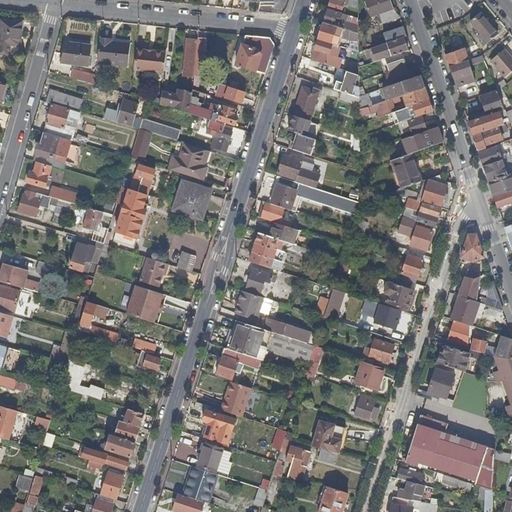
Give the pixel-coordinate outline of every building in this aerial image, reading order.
[(341,13),(344,5),(345,2),(339,0),(330,0),(327,9),(337,13),(340,13),(341,13)] [(357,8),(357,0),(356,0),(345,0),(345,2),(344,5),(357,8)] [(393,9),(389,0),(365,0),(371,17),(379,15),(382,23),(400,17),(393,9)] [(333,26),(335,19),(337,13),(327,9),(323,23),(333,26)] [(497,33),(480,12),(469,20),(480,33),(478,35),(485,43),(497,33)] [(349,27),(344,25),(345,22),(338,20),(335,19),(333,26),(337,27),(348,30),(349,27)] [(20,47),(22,23),(1,21),(0,42),(0,54),(3,56),(10,56),(10,46),(15,46),(20,47)] [(338,36),(334,35),(337,27),(333,26),(323,23),(318,40),(331,44),(333,40),(333,38),(337,39),(338,36)] [(358,42),(358,34),(353,33),(351,32),(351,31),(348,30),(337,27),(334,35),(338,36),(341,37),(342,35),(349,37),(348,41),(358,42)] [(406,36),(403,28),(383,34),(386,41),(393,41),(403,38),(406,36)] [(245,47),(248,40),(251,41),(252,37),(245,36),(242,46),(245,47)] [(265,75),(275,46),(270,39),(252,37),(251,41),(248,40),(245,47),(258,51),(260,55),(255,72),(265,75)] [(127,66),(130,44),(112,41),(112,39),(100,38),(97,62),(127,66)] [(203,78),(207,39),(198,38),(198,41),(194,74),(193,75),(203,78)] [(408,51),(403,38),(393,41),(387,43),(391,55),(388,56),(387,54),(384,55),(385,59),(402,53),(408,51)] [(194,74),(198,41),(185,39),(182,71),(194,74)] [(337,57),(340,47),(335,46),(331,44),(318,40),(315,50),(330,55),(337,57)] [(88,66),(91,46),(71,43),(68,54),(65,53),(61,63),(88,66)] [(481,54),(475,44),(463,49),(467,60),(481,54)] [(255,72),(260,55),(258,51),(245,47),(242,46),(236,65),(255,72)] [(163,73),(166,51),(136,48),(134,69),(163,73)] [(511,69),(511,56),(504,48),(492,58),(505,75),(511,69)] [(467,60),(463,49),(445,55),(449,67),(467,60)] [(338,69),(341,59),(337,57),(330,55),(315,50),(311,60),(327,65),(337,69),(338,69)] [(406,66),(402,53),(385,59),(389,71),(395,70),(406,66)] [(475,80),(469,65),(484,59),(482,54),(481,54),(467,60),(449,67),(456,87),(475,80)] [(410,80),(406,66),(395,70),(399,84),(410,80)] [(94,85),(95,75),(73,70),(70,78),(86,82),(94,85)] [(359,97),(358,81),(358,77),(347,73),(347,72),(341,70),(339,77),(334,90),(342,92),(359,98),(359,97)] [(424,88),(420,76),(410,80),(399,84),(382,89),(387,101),(391,100),(403,96),(424,88)] [(502,88),(507,83),(504,79),(494,83),(496,88),(497,90),(502,88)] [(225,98),(229,87),(223,85),(220,93),(221,94),(220,97),(225,99),(225,98)] [(241,103),(245,92),(229,87),(225,98),(241,103)] [(81,105),(83,99),(50,88),(45,102),(54,104),(71,109),(84,112),(85,107),(81,105)] [(310,122),(317,99),(319,99),(321,91),(312,88),(311,90),(303,88),(293,116),(310,122)] [(429,100),(424,88),(403,96),(407,108),(409,107),(429,100)] [(190,105),(191,98),(191,94),(177,90),(176,95),(162,91),(160,103),(167,106),(167,105),(174,106),(174,108),(177,109),(189,113),(190,105)] [(204,102),(206,95),(192,90),(191,94),(191,98),(198,100),(204,102)] [(502,107),(496,91),(481,97),(486,112),(487,115),(499,111),(508,108),(507,105),(502,107)] [(359,106),(359,98),(342,92),(339,100),(359,106)] [(371,107),(366,95),(359,97),(359,98),(359,106),(359,111),(371,107)] [(196,107),(198,100),(191,98),(190,105),(196,107)] [(134,116),(135,112),(138,103),(124,99),(122,106),(120,110),(117,109),(108,107),(105,117),(131,125),(134,116)] [(394,111),(391,100),(387,101),(371,107),(359,111),(359,118),(376,112),(377,114),(374,115),(374,117),(394,111)] [(433,112),(429,100),(409,107),(413,119),(422,116),(433,112)] [(64,128),(67,116),(78,119),(80,113),(52,104),(47,124),(62,128),(64,128)] [(216,114),(196,107),(190,105),(189,113),(210,120),(214,121),(216,114)] [(234,116),(236,111),(219,105),(216,114),(214,121),(218,123),(219,121),(235,125),(237,117),(234,116)] [(400,118),(398,111),(381,117),(383,124),(400,118)] [(504,124),(499,111),(487,115),(483,117),(468,122),(473,135),(497,127),(504,124)] [(74,131),(78,119),(67,116),(64,128),(74,131)] [(306,132),(309,124),(310,122),(293,116),(288,132),(296,134),(305,137),(306,132)] [(427,131),(425,126),(424,123),(422,116),(413,119),(408,121),(409,125),(411,131),(413,136),(427,131)] [(180,130),(143,117),(140,128),(167,137),(176,140),(180,130)] [(225,151),(233,128),(218,123),(214,121),(210,120),(206,132),(213,135),(217,136),(213,147),(225,151)] [(73,134),(74,131),(64,128),(62,128),(47,124),(44,133),(52,135),(66,139),(71,140),(73,134)] [(444,143),(438,127),(427,131),(413,136),(403,139),(409,155),(411,154),(435,146),(444,143)] [(503,140),(499,132),(497,127),(473,135),(478,149),(503,140)] [(310,156),(316,141),(305,137),(296,134),(293,143),(291,142),(288,149),(304,154),(310,156)] [(67,155),(71,142),(60,139),(45,135),(44,142),(42,146),(39,145),(36,153),(38,154),(35,161),(51,166),(53,158),(65,162),(67,155)] [(86,145),(88,138),(78,135),(76,142),(86,145)] [(206,171),(212,152),(178,141),(168,170),(175,172),(205,182),(209,172),(206,171)] [(501,160),(499,154),(497,147),(479,154),(484,166),(501,160)] [(421,182),(414,162),(411,154),(409,155),(392,161),(402,189),(421,182)] [(313,173),(315,166),(284,156),(278,174),(297,180),(296,183),(299,184),(315,189),(319,175),(313,173)] [(65,170),(67,163),(65,162),(53,158),(51,166),(65,170)] [(355,168),(358,161),(351,158),(348,166),(355,168)] [(507,175),(501,160),(484,166),(489,181),(507,175)] [(402,189),(392,161),(389,162),(393,174),(392,174),(397,191),(402,189)] [(424,181),(416,161),(414,162),(421,182),(424,181)] [(45,188),(51,167),(37,163),(33,174),(30,173),(27,183),(45,188)] [(147,194),(155,170),(140,165),(136,174),(138,175),(143,177),(138,191),(147,194)] [(448,197),(444,196),(446,191),(447,186),(457,189),(457,182),(453,171),(428,180),(427,184),(423,199),(422,202),(423,203),(441,208),(442,204),(443,199),(446,200),(448,197)] [(511,191),(511,173),(507,175),(489,181),(494,197),(511,191)] [(138,191),(143,177),(138,175),(133,190),(138,191)] [(296,193),(299,184),(296,183),(280,178),(276,186),(296,193)] [(200,220),(210,190),(182,181),(172,211),(200,220)] [(290,211),(296,193),(276,186),(270,204),(285,210),(290,211)] [(62,200),(64,193),(49,189),(47,196),(62,200)] [(146,210),(143,208),(145,203),(147,194),(138,191),(133,190),(129,189),(120,218),(125,219),(123,224),(128,226),(135,228),(140,229),(146,210)] [(71,203),(62,200),(47,196),(27,190),(26,195),(24,195),(19,212),(36,217),(39,207),(49,209),(67,215),(71,203)] [(511,202),(511,191),(494,197),(498,208),(511,202)] [(419,198),(420,195),(406,192),(404,197),(418,201),(419,198)] [(345,219),(348,210),(337,206),(338,201),(333,199),(328,213),(345,219)] [(421,208),(420,207),(419,206),(408,202),(406,208),(420,213),(421,208)] [(281,223),(285,210),(270,204),(270,205),(266,203),(260,219),(274,224),(280,225),(281,223)] [(437,218),(441,208),(423,203),(421,208),(420,213),(437,218)] [(98,228),(103,212),(89,208),(83,228),(95,231),(92,240),(97,241),(104,243),(108,232),(98,228)] [(116,228),(121,213),(114,211),(113,215),(110,225),(116,228)] [(435,228),(437,218),(420,213),(417,222),(435,228)] [(362,235),(366,222),(355,218),(351,231),(362,235)] [(411,237),(415,221),(403,218),(399,233),(411,237)] [(291,244),(296,230),(283,226),(280,225),(274,224),(270,237),(283,242),(286,243),(291,244)] [(111,245),(116,229),(116,228),(110,225),(108,232),(104,243),(111,245)] [(426,251),(432,232),(417,227),(411,245),(426,251)] [(282,244),(283,242),(270,237),(259,234),(256,244),(280,251),(282,246),(282,244)] [(484,257),(476,235),(468,235),(461,257),(473,262),(484,257)] [(86,273),(92,254),(93,255),(97,241),(92,240),(78,236),(69,268),(86,273)] [(281,262),(285,253),(280,251),(256,244),(252,253),(281,262)] [(425,256),(414,252),(403,248),(402,254),(407,256),(409,256),(423,261),(425,256)] [(347,262),(350,253),(345,250),(344,253),(342,261),(347,262)] [(190,272),(195,256),(181,251),(175,267),(190,272)] [(285,263),(281,262),(252,253),(249,262),(261,266),(273,270),(281,273),(285,263)] [(290,265),(293,256),(285,253),(281,262),(285,263),(290,265)] [(420,272),(421,268),(423,261),(409,256),(407,256),(401,273),(417,279),(420,272)] [(159,274),(163,263),(146,257),(138,280),(154,285),(157,274),(159,274)] [(54,276),(57,267),(39,261),(36,271),(54,276)] [(102,274),(105,263),(99,261),(96,272),(102,274)] [(343,276),(348,263),(347,262),(342,261),(339,270),(338,274),(343,276)] [(40,283),(26,279),(28,271),(5,264),(0,277),(0,281),(37,292),(40,283)] [(270,285),(272,279),(266,277),(267,274),(253,269),(250,276),(248,283),(245,291),(260,295),(264,283),(270,285)] [(480,276),(480,272),(469,269),(466,277),(473,278),(480,276)] [(417,279),(401,273),(397,272),(395,278),(402,280),(411,283),(415,284),(417,279)] [(476,302),(480,276),(473,278),(466,277),(459,296),(460,297),(476,302)] [(409,307),(413,293),(414,291),(409,289),(411,283),(402,280),(395,278),(392,284),(389,295),(386,304),(407,311),(409,307)] [(389,295),(392,284),(384,281),(380,292),(383,293),(389,295)] [(0,307),(15,312),(20,292),(0,285),(0,307)] [(159,306),(163,294),(136,286),(127,314),(154,323),(158,310),(154,309),(156,305),(159,306)] [(334,303),(338,291),(333,289),(329,302),(334,303)] [(386,304),(389,295),(383,293),(382,297),(380,302),(386,304)] [(257,312),(260,302),(244,296),(237,317),(253,322),(257,312)] [(481,315),(485,305),(476,302),(460,297),(452,320),(455,321),(468,325),(472,326),(476,314),(481,315)] [(502,311),(499,300),(487,297),(485,305),(502,311)] [(370,316),(375,303),(367,300),(365,305),(361,316),(369,319),(370,316)] [(90,326),(92,319),(95,320),(96,316),(105,319),(108,308),(87,301),(85,306),(78,330),(85,332),(100,337),(102,330),(90,326)] [(324,318),(328,304),(320,301),(315,315),(319,316),(324,318)] [(262,313),(265,303),(260,302),(257,312),(262,313)] [(329,320),(334,303),(329,302),(328,304),(324,318),(329,320)] [(381,320),(385,307),(375,303),(370,316),(381,320)] [(407,325),(410,317),(398,313),(399,311),(392,309),(389,317),(388,320),(385,319),(383,325),(401,331),(403,323),(407,325)] [(0,336),(7,338),(13,316),(0,312),(0,336)] [(314,333),(269,318),(265,330),(271,332),(302,342),(310,345),(314,333)] [(326,330),(329,320),(324,318),(321,327),(320,328),(326,330)] [(262,361),(271,332),(265,330),(258,328),(235,321),(232,330),(228,329),(224,341),(228,342),(231,343),(229,350),(236,352),(251,358),(262,361)] [(467,346),(468,325),(455,321),(449,340),(467,346)] [(81,344),(85,332),(78,330),(77,335),(75,342),(81,344)] [(70,359),(75,342),(77,335),(67,332),(62,348),(53,346),(50,358),(58,360),(68,363),(70,359)] [(305,375),(312,354),(314,348),(314,346),(310,345),(302,342),(271,332),(262,361),(263,361),(279,366),(291,370),(305,375)] [(511,359),(511,339),(502,336),(496,357),(511,359)] [(484,352),(486,342),(474,339),(472,349),(484,352)] [(388,363),(394,346),(374,340),(370,352),(369,355),(369,357),(374,359),(388,363)] [(112,354),(116,342),(111,341),(107,352),(112,354)] [(119,356),(122,349),(123,345),(116,342),(112,354),(119,356)] [(465,373),(470,355),(443,346),(438,361),(437,364),(465,373)] [(314,378),(324,350),(315,347),(315,348),(314,348),(312,354),(305,375),(314,378)] [(260,371),(263,361),(262,361),(251,358),(236,352),(229,350),(226,349),(225,349),(217,375),(232,380),(235,372),(240,374),(244,365),(260,371)] [(157,370),(160,360),(148,355),(149,353),(142,351),(141,354),(138,363),(137,366),(147,369),(148,367),(157,370)] [(487,362),(487,355),(474,351),(473,351),(473,354),(476,355),(475,358),(487,362)] [(138,363),(141,354),(132,352),(129,360),(138,363)] [(511,390),(511,359),(496,357),(495,357),(499,369),(494,372),(498,383),(504,381),(506,389),(511,390)] [(386,370),(388,363),(374,359),(373,361),(372,365),(383,369),(386,370)] [(62,383),(68,363),(58,360),(50,389),(60,392),(61,387),(62,383)] [(375,391),(383,369),(372,365),(362,362),(355,385),(375,391)] [(80,386),(85,368),(75,365),(73,368),(70,367),(65,381),(80,386)] [(446,398),(454,374),(435,367),(427,392),(446,398)] [(302,385),(305,375),(291,370),(288,380),(302,385)] [(16,379),(12,378),(0,374),(0,383),(14,387),(16,379)] [(244,418),(254,390),(232,383),(223,411),(244,418)] [(100,399),(103,392),(90,388),(87,394),(100,399)] [(375,400),(359,394),(358,396),(361,398),(360,400),(373,405),(375,400)] [(376,419),(378,410),(374,408),(374,405),(373,405),(360,400),(359,400),(354,415),(370,420),(371,417),(376,419)] [(214,409),(196,403),(194,409),(206,414),(207,411),(213,413),(214,409)] [(0,437),(8,440),(17,411),(0,405),(0,437)] [(142,422),(144,414),(129,409),(126,418),(122,416),(120,421),(126,422),(139,427),(141,422),(142,422)] [(216,441),(224,416),(213,413),(207,411),(206,414),(203,422),(209,424),(207,428),(205,427),(202,435),(204,436),(204,437),(216,441)] [(487,447),(444,433),(447,424),(420,415),(405,463),(422,468),(423,465),(476,482),(486,450),(487,447)] [(48,428),(51,421),(41,418),(38,425),(48,428)] [(138,435),(140,427),(139,427),(126,422),(120,421),(115,436),(135,443),(138,435)] [(336,454),(343,431),(344,429),(319,422),(311,447),(321,450),(323,450),(329,452),(336,454)] [(284,441),(284,440),(283,440),(283,439),(283,438),(284,438),(285,438),(286,433),(286,432),(279,430),(275,442),(278,444),(277,449),(281,451),(281,450),(284,441)] [(339,454),(346,432),(343,431),(336,454),(339,454)] [(130,458),(135,443),(115,436),(110,435),(108,443),(106,449),(130,458)] [(142,445),(144,438),(138,435),(135,443),(142,445)] [(224,446),(206,440),(205,444),(223,450),(224,446)] [(216,472),(223,450),(205,444),(202,443),(200,451),(203,452),(198,467),(216,472)] [(300,481),(310,453),(302,450),(298,449),(291,447),(287,461),(292,463),(287,479),(300,481)] [(333,465),(336,454),(329,452),(323,450),(321,450),(318,461),(333,465)] [(492,488),(494,459),(495,453),(486,450),(476,482),(492,488)] [(90,459),(91,454),(81,451),(79,456),(90,459)] [(100,464),(103,455),(92,452),(91,454),(90,459),(89,460),(90,460),(97,463),(100,464)] [(126,470),(129,463),(106,456),(104,463),(126,470)] [(94,473),(96,468),(97,463),(90,460),(87,470),(94,473)] [(279,477),(281,470),(279,469),(282,462),(278,460),(276,463),(275,468),(272,476),(278,478),(279,477)] [(48,478),(51,472),(36,467),(34,473),(48,478)] [(207,503),(216,475),(193,468),(184,496),(192,499),(207,503)] [(422,478),(422,476),(414,474),(415,470),(409,468),(408,472),(400,470),(397,480),(401,480),(420,485),(422,478)] [(121,473),(120,472),(110,469),(109,469),(108,471),(108,473),(109,472),(123,477),(124,477),(125,475),(121,473)] [(58,481),(60,475),(51,472),(48,478),(58,481)] [(118,493),(122,481),(123,477),(109,472),(108,473),(106,477),(104,476),(103,477),(102,481),(105,482),(103,488),(118,493)] [(442,483),(444,475),(434,472),(432,479),(442,483)] [(266,491),(271,476),(267,474),(263,473),(258,489),(266,491)] [(29,491),(33,479),(32,479),(32,478),(31,477),(21,474),(17,487),(29,491)] [(40,488),(43,478),(36,475),(30,492),(38,495),(40,488)] [(465,490),(467,482),(444,475),(442,483),(465,490)] [(75,486),(77,480),(64,476),(62,482),(75,486)] [(267,510),(278,478),(272,476),(267,492),(262,506),(263,507),(263,508),(264,509),(267,510)] [(421,502),(424,486),(423,486),(420,485),(401,480),(400,484),(406,485),(405,490),(405,494),(400,493),(399,498),(408,500),(421,502)] [(116,500),(118,493),(103,488),(101,495),(114,499),(116,500)] [(342,511),(348,495),(328,488),(322,505),(342,511)] [(113,505),(114,499),(101,495),(98,494),(96,498),(97,500),(113,505)] [(196,511),(195,511),(196,510),(190,507),(192,499),(184,496),(178,494),(176,500),(175,503),(173,511),(176,511),(196,511)] [(407,506),(408,500),(399,498),(392,497),(391,504),(402,505),(407,506)] [(110,511),(113,505),(97,500),(92,511),(110,511)] [(509,511),(511,507),(511,501),(507,500),(503,511),(509,511)] [(27,511),(30,503),(26,502),(24,506),(22,511),(27,511)]
